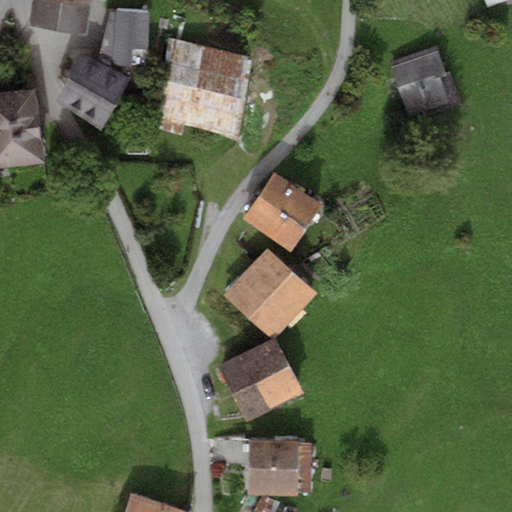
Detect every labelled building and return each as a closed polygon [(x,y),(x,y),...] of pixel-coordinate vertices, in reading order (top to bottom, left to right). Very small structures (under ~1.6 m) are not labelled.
[(32,0),(29,16),(87,25),(90,0),(32,0)] [(150,6),(117,4),(114,59),(146,61),(150,6)] [(248,51),(169,35),(154,126),(182,133),(184,122),(234,132),(248,51)] [(436,44),(390,62),(409,112),(450,99),(441,73),(447,71),(436,44)] [(79,46),(56,95),(103,121),(130,70),(79,46)] [(35,81),(0,85),(0,160),(46,156),(35,81)] [(322,199),(276,168),(242,215),(291,247),(322,199)] [(317,288),(268,243),(224,291),(270,333),(284,324),(317,288)] [(246,417),(304,387),(275,333),(218,363),(246,417)] [(298,435),(249,436),(250,490),(297,491),(298,435)] [(298,445),(298,495),(309,495),(309,445),(298,445)] [(192,511),(194,507),(131,490),(123,511),(192,511)] [(269,511),(275,500),(262,494),(253,511),(269,511)]
